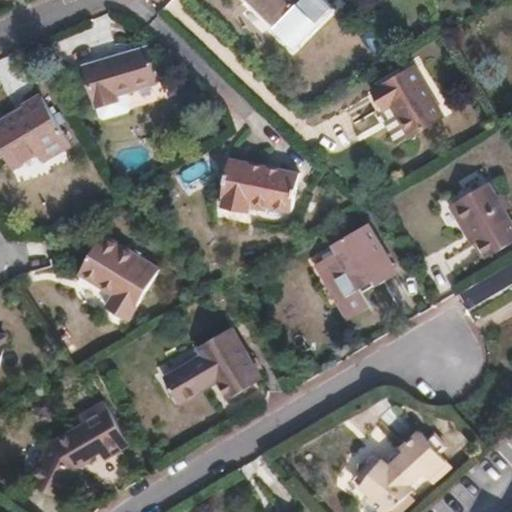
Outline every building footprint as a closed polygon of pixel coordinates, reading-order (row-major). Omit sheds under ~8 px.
[(249,0),(275,24),(300,0),(306,0),(307,1),(307,0),(249,0)] [(306,0),(300,0),(275,24),(272,28),(292,48),(296,45),(331,7),(324,0),(307,0),(307,1),(306,0)] [(148,47),(87,63),(97,103),(120,97),(118,90),(126,88),(157,80),(148,47)] [(417,64),(374,89),(384,108),(392,104),(409,136),(445,115),(417,64)] [(120,97),(97,103),(100,114),(104,116),(129,110),(131,106),(126,88),(118,90),(120,97)] [(29,115),(0,133),(0,148),(15,174),(41,158),(46,166),(72,150),(44,101),(27,112),(29,115)] [(351,124),(359,140),(382,128),(374,112),(351,124)] [(229,160),(221,198),(225,198),(223,209),(248,214),(251,204),(291,211),(299,174),(229,160)] [(447,198),(462,223),(467,220),(475,233),(485,251),(511,235),(511,222),(486,176),(447,198)] [(467,220),(462,223),(469,236),(475,233),(467,220)] [(127,223),(95,254),(125,285),(116,296),(132,312),(174,271),(127,223)] [(316,265),(330,288),(335,284),(343,296),(338,300),(349,319),(372,305),(363,289),(396,270),(368,223),(335,244),(339,251),(316,265)] [(335,284),(330,288),(338,300),(343,296),(335,284)] [(205,352),(166,375),(181,399),(220,376),(232,396),(263,377),(231,326),(200,344),(205,352)] [(53,439),(36,472),(64,488),(77,464),(89,456),(89,453),(86,448),(96,440),(100,447),(105,454),(129,439),(105,398),(80,413),(84,420),(53,439)] [(388,452),(366,481),(375,487),(374,491),(392,508),(419,484),(415,480),(427,469),(436,479),(452,464),(421,429),(406,444),(408,448),(396,459),(388,452)] [(86,448),(89,453),(100,447),(96,440),(86,448)] [(64,488),(36,472),(32,479),(60,495),(64,488)]
